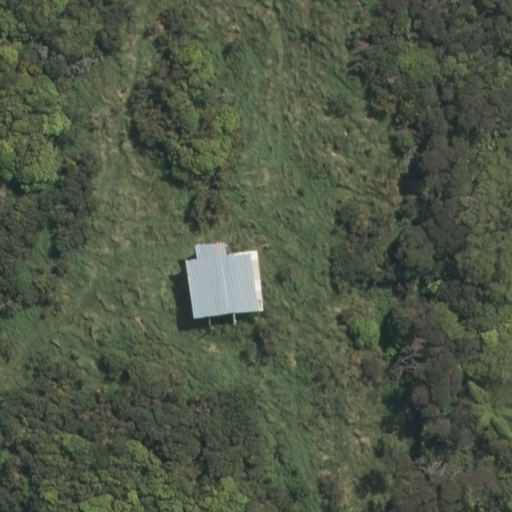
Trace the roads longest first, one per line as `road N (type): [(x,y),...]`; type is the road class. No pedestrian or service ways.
road 1 (track): [(299,511),(280,422),(245,388),(112,365),(59,326)]
road 2 (track): [(59,326),(96,225),(122,116),(120,30),(110,0)]
